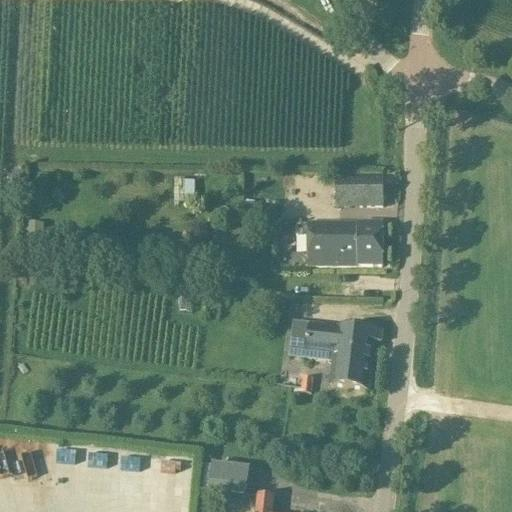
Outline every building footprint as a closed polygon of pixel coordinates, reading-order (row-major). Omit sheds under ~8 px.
[(384,209),(383,180),(358,181),(359,209),(359,210),(384,209)] [(359,209),(358,181),(335,181),(336,210),(359,210),(359,209)] [(308,226),(308,269),(382,269),(382,226),(308,226)] [(305,362),(333,366),(330,388),(367,393),(367,389),(369,390),(371,388),(372,380),(370,377),(369,377),(373,345),(381,346),(382,336),(309,327),(305,362)] [(314,381),(303,380),(301,396),(311,397),(314,381)] [(321,441),(310,440),(309,455),(319,456),(321,441)] [(209,495),(247,499),(250,471),(212,467),(209,495)] [(256,511),(272,511),(274,499),(258,497),(256,511)]
